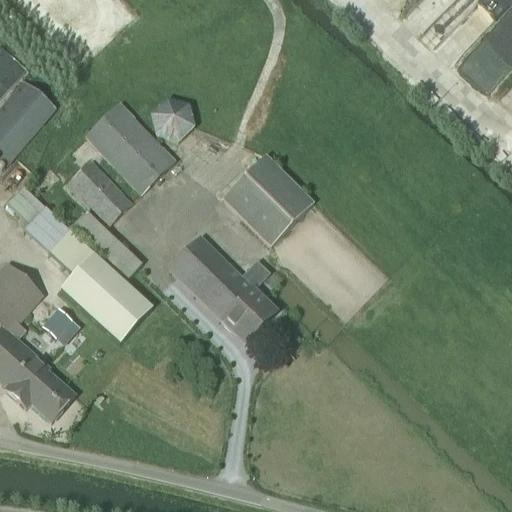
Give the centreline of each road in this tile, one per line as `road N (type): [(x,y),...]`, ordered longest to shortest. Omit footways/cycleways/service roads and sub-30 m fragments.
road 1 (unclassified): [(0,440),(306,511)]
road 2 (track): [(149,273),(237,145),(279,30),(267,0)]
road 3 (track): [(511,118),(432,85),(332,0)]
